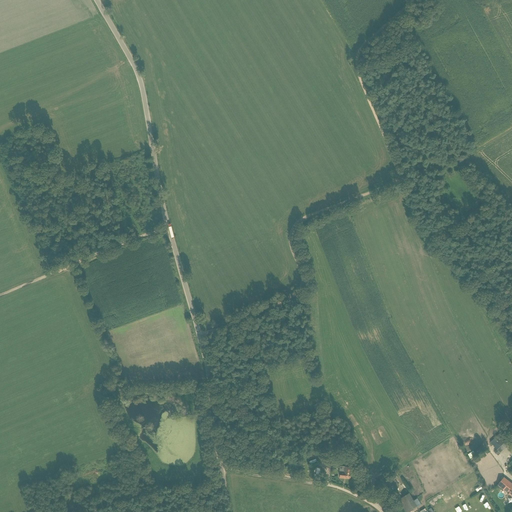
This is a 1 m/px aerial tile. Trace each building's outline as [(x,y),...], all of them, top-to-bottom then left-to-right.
[(496,448),(507,436),(503,432),(492,444),(496,448)] [(340,478),(350,479),(350,476),(352,476),(352,467),(344,466),(344,469),(340,469),(339,475),(340,475),(340,478)] [(399,486),(394,479),(398,477),(396,474),(384,481),(390,491),(399,486)] [(497,485),(511,496),(511,483),(503,477),(497,485)] [(399,500),(406,511),(408,511),(417,507),(409,493),(399,500)]
